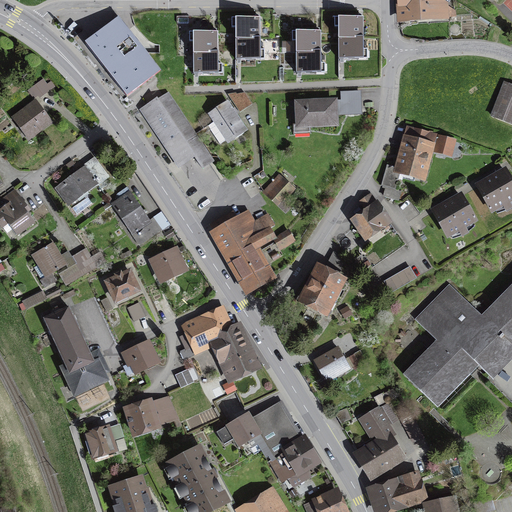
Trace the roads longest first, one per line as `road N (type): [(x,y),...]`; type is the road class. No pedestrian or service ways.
road 1 (residential): [(385,2),(64,7),(33,31)]
road 2 (primary): [(33,31),(118,120),(233,292)]
road 3 (residential): [(252,323),(280,298),(371,154),(387,106),(389,50)]
road 4 (primary): [(252,323),(367,511)]
road 5 (residential): [(511,54),(479,46),(389,50)]
